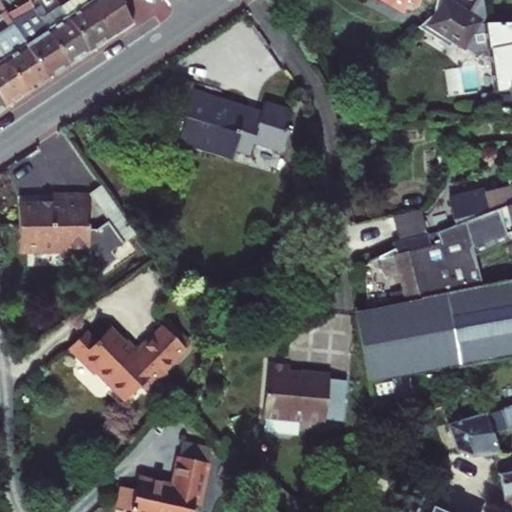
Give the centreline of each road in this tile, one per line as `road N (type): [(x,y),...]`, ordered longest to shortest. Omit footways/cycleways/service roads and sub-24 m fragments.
road 1 (residential): [(340,303),(341,187),(332,140),(251,0)]
road 2 (residential): [(0,134),(208,2)]
road 3 (unknown): [(217,404),(117,478),(51,511)]
road 4 (residential): [(0,374),(7,477),(18,511)]
